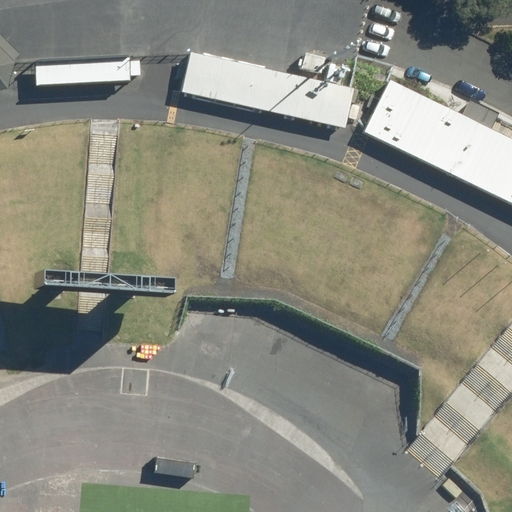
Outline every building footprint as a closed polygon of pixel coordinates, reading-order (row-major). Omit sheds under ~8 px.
[(1,42),(0,42),(0,92),(14,89),(22,60),(1,42)] [(195,46),(185,91),(348,125),(357,80),(195,46)] [(127,56),(36,63),(37,84),(129,76),(127,56)] [(511,130),(400,75),(371,133),(511,203),(511,130)] [(510,251),(262,160),(224,266),(471,357),(510,251)] [(83,203),(14,202),(14,215),(82,216),(83,203)] [(190,209),(119,205),(118,218),(189,222),(190,209)] [(229,334),(230,311),(189,309),(188,333),(229,334)] [(230,311),(229,334),(271,337),(273,313),(230,311)] [(325,350),(284,330),(276,345),(317,366),(325,350)] [(389,375),(342,356),(335,372),(382,392),(389,375)] [(155,511),(161,434),(0,422),(0,505),(25,507),(24,511),(95,511),(96,511),(114,511),(155,511)]
